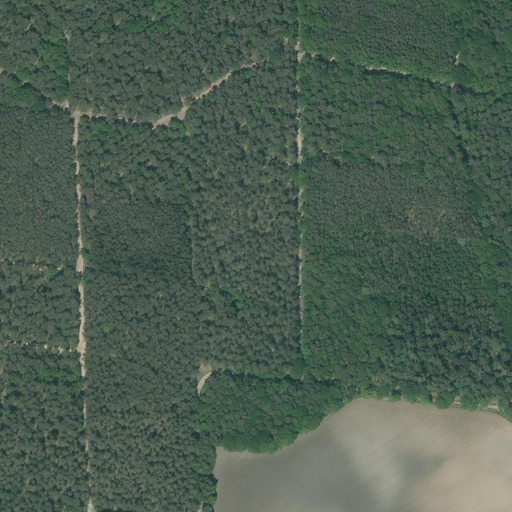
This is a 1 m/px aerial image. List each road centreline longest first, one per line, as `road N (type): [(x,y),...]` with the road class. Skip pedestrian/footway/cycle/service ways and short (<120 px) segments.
road 1 (track): [(86,511),(69,116)]
road 2 (track): [(511,359),(451,87),(463,0)]
road 3 (track): [(296,53),(298,382)]
road 4 (track): [(0,108),(158,126),(229,74),(296,53)]
road 5 (track): [(298,382),(196,375),(197,511)]
road 6 (track): [(296,53),(511,98)]
road 7 (track): [(511,406),(298,382)]
